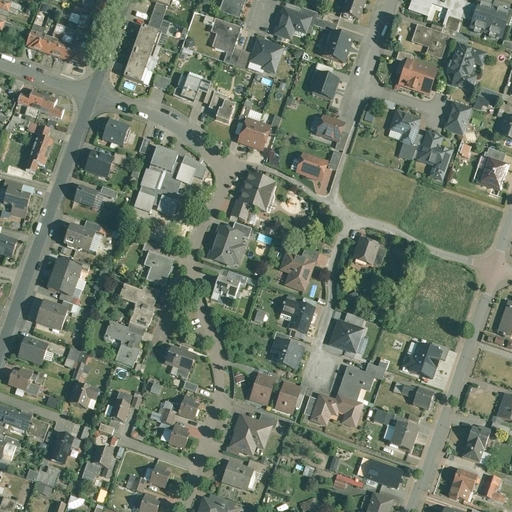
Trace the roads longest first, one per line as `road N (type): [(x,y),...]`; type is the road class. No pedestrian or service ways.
road 1 (residential): [(495,268),(347,219),(318,367)]
road 2 (residential): [(91,93),(167,119),(223,170),(187,280)]
road 3 (residential): [(412,511),(495,268)]
road 4 (residential): [(187,280),(225,399),(201,470)]
road 5 (residential): [(91,93),(25,279)]
